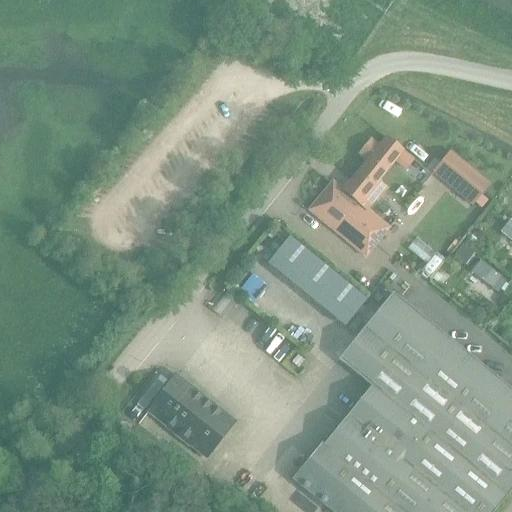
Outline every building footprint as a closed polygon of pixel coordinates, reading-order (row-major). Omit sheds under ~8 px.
[(367,211),(375,201),(377,202),(388,189),(376,180),(400,150),(385,138),(342,191),(331,181),(308,210),(364,256),(387,227),(367,211)] [(450,150),(433,172),(473,205),(491,183),(450,150)] [(511,220),(503,231),(511,237),(511,220)] [(346,324),(367,297),(289,234),(268,261),(346,324)] [(432,264),(440,254),(416,237),(409,247),(432,264)] [(479,259),(471,272),(500,290),(508,276),(479,259)] [(377,303),(382,297),(375,292),(371,298),(377,303)] [(320,445),(292,480),(330,511),(492,511),(511,488),(511,391),(392,293),(338,359),(371,386),(322,447),(320,445)] [(204,457),(232,421),(175,375),(171,380),(147,411),(204,457)]
